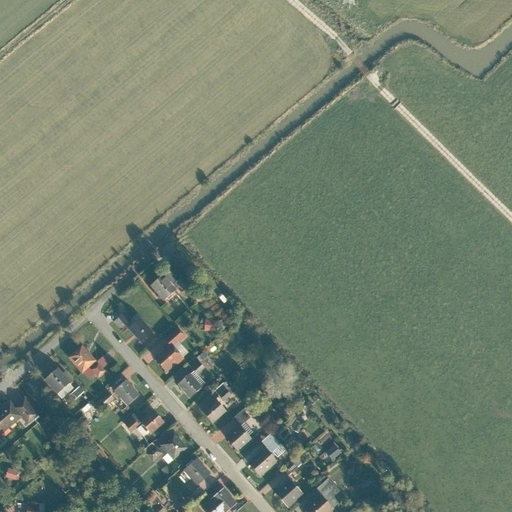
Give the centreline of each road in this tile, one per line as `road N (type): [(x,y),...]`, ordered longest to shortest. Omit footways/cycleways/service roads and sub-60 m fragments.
road 1 (track): [(511,220),(291,0)]
road 2 (residential): [(88,314),(266,511)]
